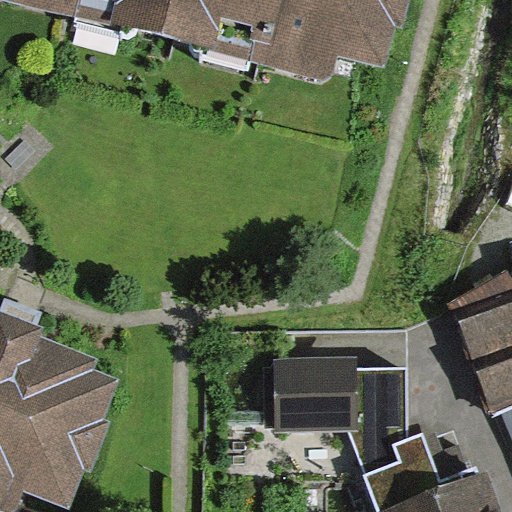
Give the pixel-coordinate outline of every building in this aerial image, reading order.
[(0,14),(96,38),(105,0),(2,0),(0,9),(0,14)] [(251,76),(269,0),(105,0),(96,38),(251,76)] [(269,0),(251,76),(339,97),(344,76),(390,88),(411,0),(269,0)] [(511,258),(452,298),(511,456),(511,258)] [(0,357),(0,511),(81,511),(127,400),(3,350),(0,357)] [(376,509),(440,485),(423,434),(407,439),(406,367),(356,368),(355,362),(276,363),(278,430),(349,428),(376,509)] [(440,485),(376,509),(376,511),(486,511),(472,473),(440,485)]
